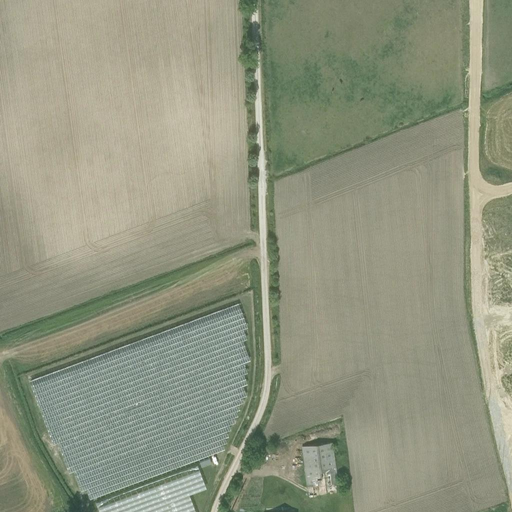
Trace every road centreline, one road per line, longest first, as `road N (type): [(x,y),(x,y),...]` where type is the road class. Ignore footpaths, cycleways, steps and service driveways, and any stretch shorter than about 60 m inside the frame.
road 1 (unclassified): [(213,511),(260,410),(267,368),(252,0)]
road 2 (track): [(474,265),(475,0)]
